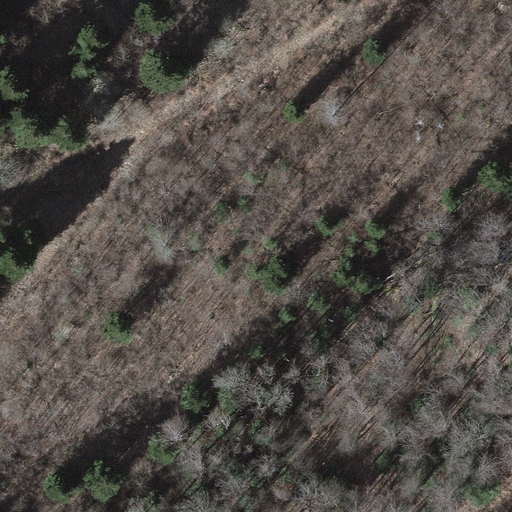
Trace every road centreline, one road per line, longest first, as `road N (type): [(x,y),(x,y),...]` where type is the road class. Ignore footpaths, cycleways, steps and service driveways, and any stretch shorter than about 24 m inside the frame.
road 1 (track): [(0,195),(123,142),(400,0)]
road 2 (track): [(123,142),(0,317)]
